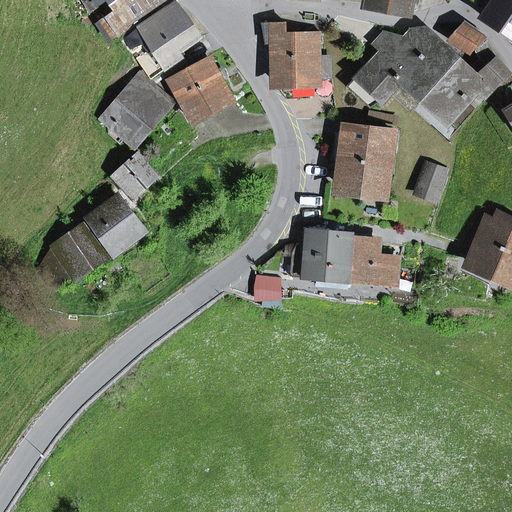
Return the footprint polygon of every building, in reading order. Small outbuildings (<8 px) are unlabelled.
[(85,0),(93,11),(99,6),(94,0),(85,0)] [(138,16),(160,0),(118,0),(111,6),(115,12),(106,18),(119,36),(141,20),(138,16)] [(367,0),(367,5),(393,10),(394,0),(367,0)] [(394,0),(393,10),(409,14),(412,2),(417,3),(418,0),(394,0)] [(511,0),(472,0),(472,1),(488,12),(484,17),(511,36),(511,0)] [(132,50),(146,41),(152,50),(161,63),(165,69),(166,70),(182,59),(178,52),(197,39),(183,17),(175,5),(124,38),(132,50)] [(111,41),(119,36),(106,18),(98,24),(111,41)] [(332,58),(316,59),(314,32),(286,35),(286,23),(263,24),(267,44),(275,44),(277,84),(316,82),(316,91),(333,89),(332,58)] [(470,55),(484,38),(467,24),(453,41),(470,55)] [(384,103),(405,81),(418,94),(453,58),(418,29),(411,30),(403,39),(385,35),(376,45),(383,52),(371,65),(377,71),(364,85),(384,103)] [(138,58),(151,78),(165,69),(161,63),(152,50),(138,58)] [(169,80),(193,123),(232,101),(221,81),(227,78),(223,69),(216,72),(209,58),(169,80)] [(418,94),(446,121),(475,90),(480,85),(461,66),(453,58),(418,94)] [(484,99),(510,73),(497,61),(485,74),(483,72),(479,76),(465,62),(461,66),(480,85),(475,90),(484,99)] [(384,103),(364,85),(377,71),(371,65),(349,88),(372,109),(384,103)] [(147,81),(139,73),(131,81),(135,84),(106,114),(135,142),(173,103),(153,84),(151,85),(144,93),(140,89),(147,81)] [(140,89),(144,93),(151,85),(147,81),(140,89)] [(369,121),(394,127),(395,120),(371,115),(369,121)] [(383,193),(391,130),(349,125),(348,135),(344,163),(341,187),(383,193)] [(331,161),(344,163),(348,135),(335,133),(331,161)] [(114,175),(134,197),(157,176),(137,154),(114,175)] [(427,165),(417,193),(436,200),(446,172),(427,165)] [(143,233),(118,198),(86,221),(111,255),(143,233)] [(480,242),(470,265),(493,275),(511,231),(511,219),(498,213),(496,219),(491,217),(488,224),(482,221),(474,239),(480,242)] [(59,255),(40,269),(55,289),(73,277),(75,280),(111,255),(86,221),(52,245),(59,255)] [(296,253),(293,277),(318,279),(348,282),(352,234),(308,230),(306,254),(296,253)] [(511,231),(493,275),(511,283),(511,231)] [(378,242),(358,240),(358,235),(352,234),(348,282),(392,286),(394,268),(394,259),(376,258),(378,242)] [(392,286),(408,288),(410,270),(394,268),(392,286)] [(280,275),(257,276),(256,283),(255,288),(280,287),(280,282),(280,275)] [(317,287),(347,290),(348,282),(318,279),(317,287)] [(266,300),(281,300),(280,292),(280,287),(255,288),(256,297),(266,300)]
